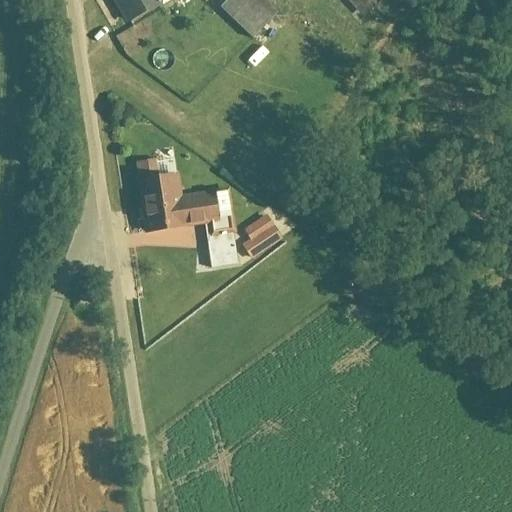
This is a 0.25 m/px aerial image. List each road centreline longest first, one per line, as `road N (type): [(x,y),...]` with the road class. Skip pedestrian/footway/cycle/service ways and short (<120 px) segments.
road 1 (residential): [(0,486),(64,278),(84,237),(112,229)]
road 2 (residential): [(112,229),(162,511)]
road 3 (residential): [(66,0),(112,229)]
